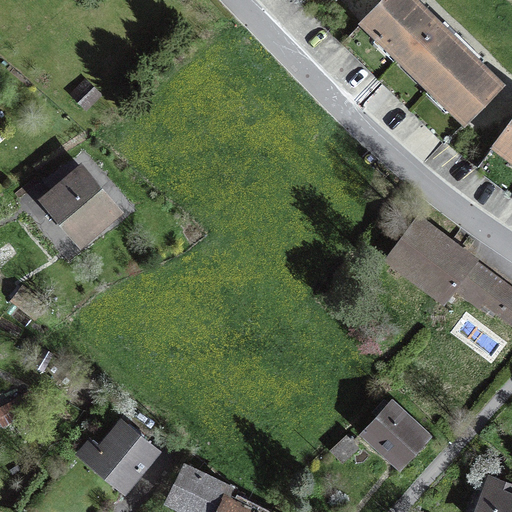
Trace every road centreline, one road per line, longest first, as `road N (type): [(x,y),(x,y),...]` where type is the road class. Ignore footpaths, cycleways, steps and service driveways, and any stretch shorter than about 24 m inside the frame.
road 1 (residential): [(241,0),(383,144),(511,245)]
road 2 (residential): [(511,388),(401,511)]
